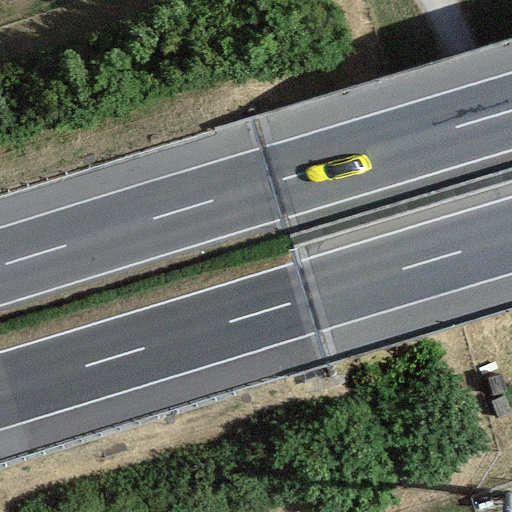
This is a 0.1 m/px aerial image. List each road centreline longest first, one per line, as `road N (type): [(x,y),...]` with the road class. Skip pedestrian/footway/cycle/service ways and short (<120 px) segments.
road 1 (motorway): [(0,392),(511,237)]
road 2 (motorway): [(511,111),(0,266)]
road 3 (track): [(435,0),(459,49),(511,220)]
